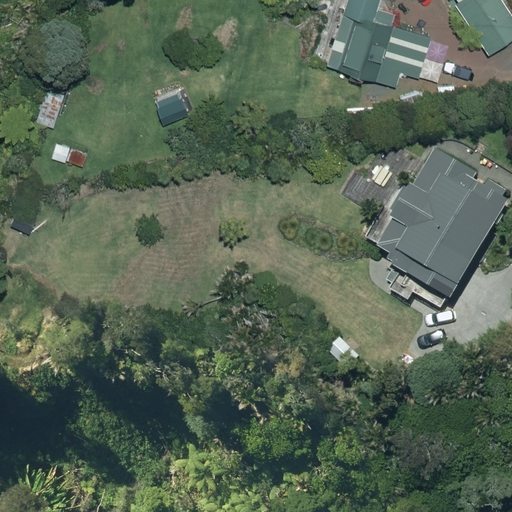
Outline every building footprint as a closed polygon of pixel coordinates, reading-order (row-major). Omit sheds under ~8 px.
[(343,0),(324,61),(395,83),(400,68),(420,75),(432,34),(392,21),(396,9),(377,3),(378,0),(343,0)] [(453,0),(485,50),(511,33),(511,12),(504,0),(453,0)] [(42,113),(59,118),(70,87),(53,82),(42,113)] [(71,153),(87,159),(92,147),(77,141),(71,153)] [(390,264),(447,297),(504,200),(499,198),(506,187),(487,177),(484,183),(477,179),(475,183),(448,168),(444,175),(424,164),(412,185),(406,182),(387,216),(390,218),(375,246),(388,253),(385,258),(391,262),(390,264)] [(42,212),(17,202),(10,221),(35,231),(42,212)] [(342,366),(353,373),(366,356),(354,347),(342,366)]
